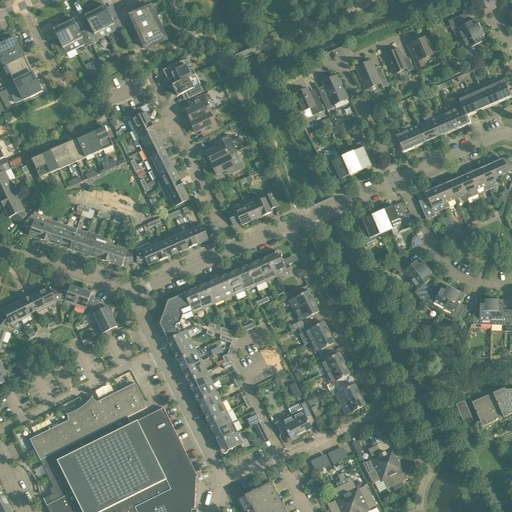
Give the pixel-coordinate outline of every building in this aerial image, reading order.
[(95,11),(107,35),(116,31),(118,34),(124,31),(118,19),(113,22),(105,5),(104,6),(95,11)] [(136,27),(156,17),(151,6),(130,16),(136,27)] [(107,35),(95,11),(85,15),(92,30),(86,33),(92,44),(98,41),(98,40),(107,35)] [(477,24),(475,20),(469,23),(464,14),(448,22),(455,35),(462,39),(481,30),(478,24),(477,24)] [(162,28),(156,17),(136,27),(141,38),(162,28)] [(72,20),(63,24),(75,49),(85,45),(86,47),(92,44),(86,33),(81,35),(73,19),(72,19),(72,20)] [(75,49),(63,24),(54,29),(53,29),(60,44),(55,46),(61,58),(67,55),(66,54),(75,49)] [(167,39),(162,28),(141,38),(146,49),(167,39)] [(462,39),(465,45),(461,47),(466,57),(477,51),(475,46),(485,41),(483,36),(484,35),(481,30),(462,39)] [(15,38),(0,45),(0,57),(2,56),(19,47),(15,38)] [(419,40),(412,43),(413,44),(413,43),(417,52),(411,55),(417,68),(423,66),(421,60),(432,55),(424,38),(424,39),(419,42),(419,40)] [(341,46),(328,51),(333,62),(345,57),(341,46)] [(19,47),(2,56),(6,65),(24,56),(19,47)] [(409,58),(403,61),(398,49),(385,55),(393,74),(406,69),(408,72),(413,69),(409,58)] [(24,56),(6,65),(10,74),(28,65),(24,56)] [(92,61),(86,64),(89,72),(96,70),(92,61)] [(187,71),(186,70),(182,61),(177,63),(177,62),(169,65),(170,67),(163,70),(168,81),(177,76),(187,71)] [(383,73),(377,75),(371,61),(355,68),(365,90),(380,83),(382,88),(388,86),(383,73)] [(28,65),(10,74),(14,82),(32,73),(28,65)] [(192,68),(186,70),(187,71),(177,76),(180,81),(195,74),(192,68)] [(460,68),(456,69),(451,71),(453,76),(462,72),(460,68)] [(37,82),(32,73),(14,82),(19,91),(37,82)] [(195,74),(180,81),(172,85),(177,96),(185,93),(200,85),(195,74)] [(327,111),(334,108),(333,105),(347,99),(337,76),(322,82),(327,94),(321,96),(327,111)] [(492,85),(499,103),(505,100),(505,99),(510,97),(503,80),(496,84),(494,79),(490,81),(492,85)] [(486,83),(487,87),(481,90),(488,107),(493,104),(494,105),(499,103),(492,85),(490,81),(486,83)] [(41,91),(37,82),(19,91),(23,100),(41,91)] [(203,92),(200,85),(185,93),(188,99),(203,92)] [(311,98),(307,89),(295,94),(302,112),(309,109),(312,116),(324,111),(318,97),(313,99),(311,98)] [(481,90),(474,93),(472,89),(468,91),(477,112),(483,110),(483,109),(488,107),(481,90)] [(465,97),(459,100),(462,107),(466,116),(471,114),(472,115),(477,112),(468,91),(464,92),(465,97)] [(205,101),(206,102),(210,99),(207,93),(191,101),(194,107),(205,101)] [(205,101),(194,107),(186,111),(188,116),(187,117),(189,122),(188,123),(211,112),(206,102),(205,101)] [(462,107),(455,110),(453,105),(449,107),(459,129),(464,127),(464,126),(469,123),(466,116),(462,107)] [(459,129),(449,107),(445,109),(447,114),(440,116),(447,133),(452,131),(453,132),(459,129)] [(385,109),(379,111),(382,118),(388,116),(385,109)] [(146,112),(131,119),(130,120),(135,130),(151,122),(146,112)] [(211,112),(188,123),(189,124),(191,128),(192,128),(195,133),(203,129),(206,135),(222,127),(219,121),(215,123),(210,113),(211,112)] [(431,115),(427,117),(436,139),(442,136),(442,135),(447,133),(440,116),(433,119),(431,115)] [(425,123),(418,126),(425,142),(430,140),(431,141),(436,139),(427,117),(423,119),(425,123)] [(155,132),(151,122),(135,130),(140,140),(141,139),(155,132)] [(330,129),(333,135),(345,130),(342,124),(330,129)] [(418,126),(411,129),(409,124),(405,126),(407,131),(414,148),(420,146),(420,145),(425,142),(418,126)] [(403,133),(396,135),(394,131),(388,134),(393,147),(399,144),(403,152),(408,150),(409,151),(414,148),(407,131),(405,126),(401,128),(403,133)] [(95,132),(103,151),(112,146),(113,147),(113,146),(105,128),(95,132)] [(103,151),(95,132),(86,136),(94,154),(103,151)] [(141,139),(140,140),(134,143),(136,147),(139,146),(142,151),(160,141),(155,132),(141,139)] [(216,141),(218,147),(206,153),(212,164),(211,164),(229,155),(237,152),(228,135),(216,141)] [(86,136),(77,140),(85,158),(94,154),(86,136)] [(85,158),(77,140),(68,144),(76,162),(85,158)] [(358,150),(352,152),(360,171),(362,170),(362,171),(369,168),(369,167),(371,166),(366,155),(372,152),(366,140),(356,144),(358,150)] [(165,151),(160,141),(142,151),(146,160),(151,158),(165,151)] [(76,162),(68,144),(60,147),(68,166),(76,162)] [(60,147),(51,151),(59,170),(68,166),(60,147)] [(51,151),(42,155),(50,173),(59,170),(51,151)] [(170,161),(165,151),(151,158),(146,160),(151,170),(156,168),(170,161)] [(342,157),(338,158),(336,153),(324,151),(323,158),(329,171),(334,169),(339,180),(341,179),(342,180),(349,177),(348,176),(350,175),(342,157)] [(237,152),(229,155),(211,164),(216,176),(226,171),(228,176),(245,168),(239,157),(237,152)] [(352,152),(342,157),(350,175),(360,171),(352,152)] [(50,173),(42,155),(32,159),(40,178),(50,173)] [(491,163),(491,164),(498,180),(499,180),(497,177),(508,172),(511,173),(511,157),(509,158),(508,158),(507,159),(506,161),(502,159),(497,161),(496,161),(491,163)] [(175,170),(170,161),(156,168),(160,177),(175,170)] [(498,180),(491,164),(486,166),(485,165),(480,168),(487,185),(489,190),(500,185),(498,180)] [(474,171),(469,174),(476,190),(483,187),(485,192),(489,190),(487,185),(480,168),(474,170),(474,171)] [(160,177),(161,178),(156,180),(161,189),(164,188),(179,180),(175,170),(160,177)] [(5,171),(3,172),(0,173),(0,185),(8,182),(10,181),(5,171)] [(476,190),(469,174),(464,176),(463,175),(458,177),(465,195),(467,199),(478,194),(476,190)] [(452,181),(447,183),(454,200),(461,197),(463,201),(467,199),(465,195),(458,177),(452,180),(452,181)] [(13,180),(10,181),(8,182),(0,185),(0,197),(13,192),(13,191),(14,190),(18,189),(13,180)] [(179,180),(164,188),(168,198),(184,190),(179,180)] [(441,184),(436,187),(443,204),(445,209),(449,207),(447,203),(454,200),(447,183),(442,185),(441,184)] [(425,193),(428,201),(422,204),(428,216),(434,213),(432,209),(439,206),(441,211),(445,209),(443,204),(436,187),(430,189),(430,190),(425,193)] [(13,192),(0,197),(0,201),(3,208),(19,200),(14,190),(13,191),(13,192)] [(189,200),(184,190),(168,198),(173,208),(189,200)] [(272,193),(254,201),(261,217),(272,212),(270,209),(278,206),(272,193)] [(24,210),(19,200),(3,208),(8,218),(11,217),(19,224),(27,215),(23,211),(24,210)] [(255,202),(245,207),(251,221),(261,217),(254,201),(255,202)] [(251,221),(245,207),(244,205),(227,213),(232,226),(240,223),(241,226),(251,221)] [(401,225),(398,217),(393,206),(391,207),(391,206),(384,209),(384,210),(383,211),(391,229),(397,227),(401,225)] [(391,229),(383,211),(372,216),(380,234),(391,229)] [(39,239),(46,219),(47,217),(34,213),(22,226),(30,233),(29,236),(39,239)] [(401,225),(397,227),(399,232),(409,228),(407,223),(413,221),(410,213),(404,216),(404,215),(398,217),(401,225)] [(361,220),(365,227),(359,230),(366,246),(377,242),(374,237),(380,234),(372,216),(371,216),(370,215),(363,218),(364,219),(361,220)] [(56,222),(46,219),(39,239),(49,243),(56,222)] [(61,224),(56,222),(49,243),(60,246),(65,231),(67,226),(61,224)] [(191,228),(198,244),(208,240),(201,224),(191,228)] [(67,226),(60,246),(70,250),(77,229),(67,226)] [(191,228),(181,232),(188,249),(198,244),(191,228)] [(77,229),(70,250),(80,253),(87,233),(77,229)] [(447,232),(444,233),(447,238),(456,234),(454,230),(454,229),(447,232)] [(87,232),(87,233),(80,253),(90,257),(95,242),(98,235),(87,232)] [(181,232),(171,237),(172,238),(178,253),(188,249),(181,232)] [(178,253),(172,238),(162,243),(168,257),(178,253)] [(168,257),(162,243),(161,241),(150,246),(151,248),(152,247),(158,262),(168,257)] [(106,245),(95,242),(90,257),(101,260),(106,245)] [(106,243),(106,245),(101,260),(111,264),(113,256),(116,247),(106,243)] [(152,247),(151,248),(150,246),(149,243),(136,249),(137,264),(147,263),(148,266),(158,262),(152,247)] [(127,250),(116,247),(113,256),(111,264),(121,267),(122,264),(133,264),(132,252),(126,252),(127,250)] [(274,255),(268,258),(276,277),(287,272),(281,258),(281,257),(281,256),(282,256),(282,255),(281,254),(281,253),(280,252),(279,252),(278,251),(277,251),(276,252),(275,252),(275,253),(274,253),(274,254),(274,255)] [(419,258),(410,266),(406,261),(404,255),(391,261),(394,266),(400,274),(404,271),(411,280),(427,267),(424,262),(423,263),(419,258)] [(268,258),(257,262),(266,281),(276,277),(268,258)] [(374,268),(381,265),(378,260),(372,263),(374,268)] [(257,262),(247,267),(255,286),(266,281),(257,262)] [(255,286),(247,267),(236,271),(245,291),(255,286)] [(427,267),(411,280),(418,289),(414,292),(421,301),(430,291),(425,284),(434,277),(431,273),(431,272),(427,267)] [(303,268),(297,270),(301,277),(306,274),(303,268)] [(245,291),(236,271),(226,276),(234,295),(245,291)] [(226,276),(216,280),(224,300),(234,295),(226,276)] [(224,300),(216,280),(205,285),(214,304),(224,300)] [(214,304),(205,285),(195,289),(203,309),(214,304)] [(438,295),(430,291),(421,301),(436,309),(438,305),(444,308),(454,289),(448,286),(448,287),(443,285),(438,295)] [(69,288),(59,289),(60,301),(65,301),(64,302),(75,306),(80,289),(70,286),(69,288)] [(60,301),(59,289),(50,290),(49,287),(39,292),(47,308),(57,303),(56,301),(60,301)] [(289,294),(291,299),(289,301),(294,311),(314,301),(313,300),(310,297),(308,291),(304,293),(301,288),(289,294)] [(91,293),(80,289),(75,306),(85,309),(86,308),(89,311),(97,302),(90,295),(91,293)] [(195,289),(184,294),(192,312),(192,313),(203,309),(195,289)] [(460,292),(454,289),(444,308),(454,313),(452,318),(457,321),(464,309),(458,306),(464,296),(459,293),(460,292)] [(47,308),(39,292),(29,297),(37,313),(47,308)] [(168,301),(163,313),(181,319),(182,316),(192,312),(184,294),(168,301)] [(491,320),(491,299),(485,299),(485,300),(480,300),(479,312),(473,312),(472,325),(479,325),(491,325),(491,320)] [(491,299),(491,320),(491,325),(505,326),(505,332),(511,332),(511,316),(511,313),(511,310),(503,310),(503,301),(498,301),(498,300),(491,299)] [(23,300),(13,305),(21,320),(31,315),(23,300)] [(314,301),(294,311),(299,322),(302,320),(304,326),(317,320),(314,314),(318,312),(315,307),(314,302),(314,301)] [(104,308),(97,302),(89,311),(93,314),(91,315),(96,325),(112,317),(107,307),(104,308)] [(4,312),(0,317),(0,321),(7,327),(10,324),(11,325),(21,320),(13,305),(3,310),(4,312)] [(181,319),(163,313),(159,324),(167,340),(184,331),(180,322),(181,319)] [(112,317),(96,325),(101,334),(117,327),(112,317)] [(302,335),(300,336),(305,345),(309,343),(328,333),(323,323),(319,324),(317,320),(304,326),(299,328),(302,335)] [(186,331),(184,331),(167,340),(172,350),(191,341),(186,331)] [(328,333),(309,343),(315,353),(317,352),(320,357),(332,351),(330,346),(334,344),(328,333)] [(191,341),(172,350),(177,361),(196,351),(191,341)] [(201,361),(196,351),(177,361),(182,371),(201,361)] [(320,357),(322,362),(320,363),(325,374),(345,364),(344,363),(341,359),(339,354),(335,356),(332,351),(320,357)] [(201,361),(182,371),(188,381),(207,372),(201,361)] [(345,365),(345,364),(325,374),(330,384),(333,383),(335,388),(348,382),(345,377),(349,375),(346,369),(345,365)] [(0,384),(9,380),(4,370),(0,372),(0,384)] [(212,382),(207,372),(188,381),(193,391),(212,382)] [(302,380),(299,372),(294,375),(298,382),(302,380)] [(279,379),(274,381),(278,387),(283,385),(279,379)] [(212,382),(193,391),(198,402),(217,392),(212,382)] [(335,388),(338,393),(335,394),(340,405),(360,395),(360,394),(357,391),(354,385),(350,387),(348,382),(335,388)] [(137,422),(163,408),(131,424),(127,418),(147,408),(135,384),(97,402),(91,398),(90,399),(89,401),(86,403),(85,404),(83,406),(80,408),(77,410),(75,411),(73,412),(70,413),(67,414),(68,421),(30,440),(40,460),(105,429),(108,436),(137,422)] [(482,427),(497,421),(511,414),(511,390),(505,390),(504,389),(471,403),(482,427)] [(217,392),(198,402),(203,412),(222,402),(217,392)] [(361,396),(360,395),(340,405),(346,415),(365,406),(362,400),(361,396)] [(316,399),(308,402),(310,407),(318,403),(316,399)] [(464,401),(455,404),(464,425),(473,421),(464,401)] [(227,412),(222,402),(203,412),(208,422),(227,412)] [(314,422),(308,410),(304,402),(288,410),(291,415),(301,434),(311,429),(309,425),(314,422)] [(317,406),(311,408),(317,421),(323,418),(317,406)] [(163,408),(137,422),(170,490),(134,508),(136,511),(191,511),(191,510),(194,510),(196,478),(197,477),(163,408)] [(227,412),(208,422),(213,432),(232,423),(227,412)] [(256,415),(247,419),(250,426),(253,425),(259,422),(256,415)] [(291,415),(281,420),(274,424),(280,436),(287,432),(290,439),(301,434),(291,415)] [(233,424),(232,423),(213,432),(218,442),(237,433),(236,432),(242,429),(238,421),(233,424)] [(105,429),(40,460),(53,487),(49,489),(52,495),(43,499),(46,506),(73,493),(82,511),(136,511),(134,508),(170,490),(137,422),(108,436),(105,429)] [(259,422),(253,425),(260,438),(265,435),(259,422)] [(242,443),(237,433),(218,442),(221,448),(220,450),(221,453),(223,454),(225,454),(227,453),(228,451),(242,443)] [(380,439),(375,441),(387,464),(407,455),(403,447),(401,448),(400,446),(394,448),(391,447),(387,440),(382,442),(380,439)] [(354,442),(358,451),(363,449),(358,440),(354,442)] [(371,443),(373,447),(367,450),(371,457),(370,460),(364,463),(365,466),(364,467),(367,474),(387,464),(375,441),(371,443)] [(334,462),(349,457),(345,446),(330,452),(334,462)] [(407,455),(387,464),(399,488),(403,485),(402,482),(407,479),(403,472),(404,468),(410,465),(409,463),(410,462),(407,455)] [(399,488),(387,464),(367,474),(371,481),(373,480),(374,483),(380,480),(383,481),(387,489),(392,486),(394,490),(399,488)] [(347,483),(345,479),(342,474),(337,476),(340,482),(352,505),(371,495),(368,488),(366,489),(365,486),(359,489),(356,488),(352,480),(347,483)] [(251,492),(244,496),(236,500),(242,511),(282,511),(276,498),(278,497),(271,482),(255,490),(253,490),(251,492)] [(335,484),(337,488),(332,490),(336,498),(335,501),(329,504),(330,507),(328,508),(330,511),(337,511),(352,505),(340,482),(335,484)] [(82,511),(73,493),(46,506),(49,511),(82,511)] [(371,495),(352,505),(355,511),(367,511),(369,509),(375,506),(373,503),(375,502),(371,495)] [(0,502),(0,511),(6,511),(11,510),(5,500),(0,502)]
